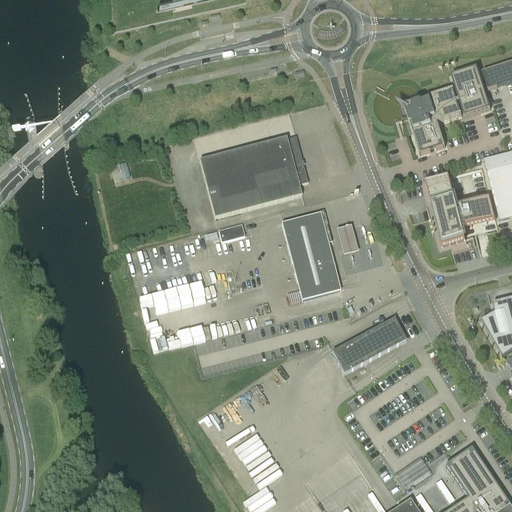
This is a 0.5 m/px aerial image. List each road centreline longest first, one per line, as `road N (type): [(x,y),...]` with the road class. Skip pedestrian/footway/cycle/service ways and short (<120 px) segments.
road 1 (secondary): [(0,194),(114,91),(168,67),(243,49)]
road 2 (tertiary): [(429,297),(367,161),(333,57)]
road 3 (secondary): [(23,511),(24,443),(0,343)]
road 4 (tertiary): [(511,437),(429,297)]
road 5 (secondary): [(511,12),(357,28)]
